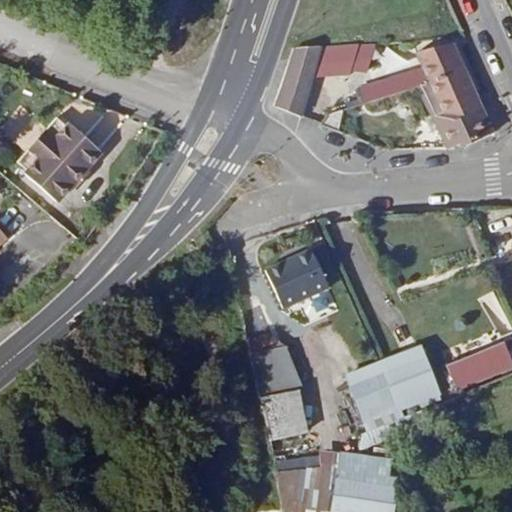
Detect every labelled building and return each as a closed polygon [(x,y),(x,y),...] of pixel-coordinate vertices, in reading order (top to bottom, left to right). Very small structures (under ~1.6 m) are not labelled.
[(367,76),(375,43),(328,49),(319,78),(367,76)] [(400,80),(406,93),(425,85),(452,147),(464,144),(466,149),(498,136),(459,44),(423,53),(430,68),(400,80)] [(319,78),(328,49),(293,51),(273,107),(303,117),(319,78)] [(387,86),(393,99),(406,93),(400,80),(387,86)] [(393,99),(387,86),(363,96),(366,103),(361,105),(364,111),(393,99)] [(344,132),(351,111),(328,121),(324,124),(344,132)] [(102,157),(72,128),(29,173),(59,202),(102,157)] [(0,225),(0,247),(11,239),(0,225)] [(327,287),(340,283),(327,243),(315,247),(327,287)] [(277,306),(328,294),(317,249),(266,261),(277,306)] [(0,275),(9,288),(37,267),(26,251),(0,269),(0,275)] [(511,327),(493,291),(478,298),(498,337),(511,329),(511,327)] [(300,388),(269,299),(241,301),(261,393),(294,389),(300,388)] [(511,363),(504,343),(447,367),(456,390),(511,367),(511,363)] [(421,349),(346,377),(367,433),(404,418),(400,410),(419,402),(439,395),(429,371),(421,349)] [(421,407),(440,399),(440,397),(444,395),(434,369),(429,371),(439,395),(419,402),(421,407)] [(261,393),(269,437),(301,431),(294,389),(261,393)] [(360,448),(426,424),(421,411),(404,418),(367,433),(363,435),(360,448)] [(276,475),(283,507),(315,511),(331,511),(339,455),(319,452),(320,457),(321,470),(276,475)] [(388,478),(391,461),(339,454),(339,455),(331,511),(393,511),(398,479),(388,478)] [(321,470),(320,457),(285,462),(284,456),(273,458),(276,475),(321,470)] [(413,499),(412,511),(427,511),(428,500),(413,499)]
